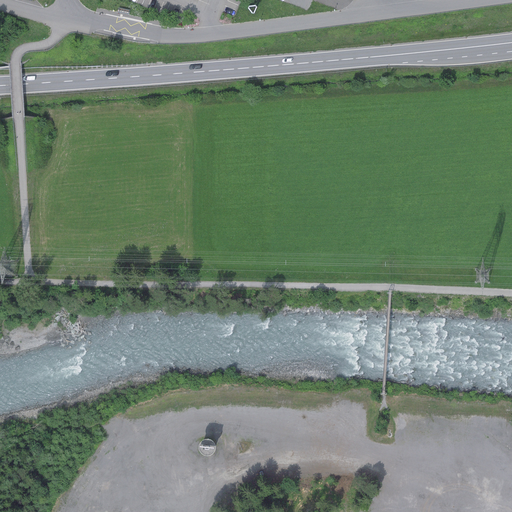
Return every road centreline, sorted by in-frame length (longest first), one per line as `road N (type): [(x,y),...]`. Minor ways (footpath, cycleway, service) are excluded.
road 1 (primary): [(511,43),(0,85)]
road 2 (track): [(511,292),(29,283)]
road 3 (residential): [(62,20),(181,35),(478,0)]
road 4 (track): [(29,283),(15,54),(49,42),(62,20)]
